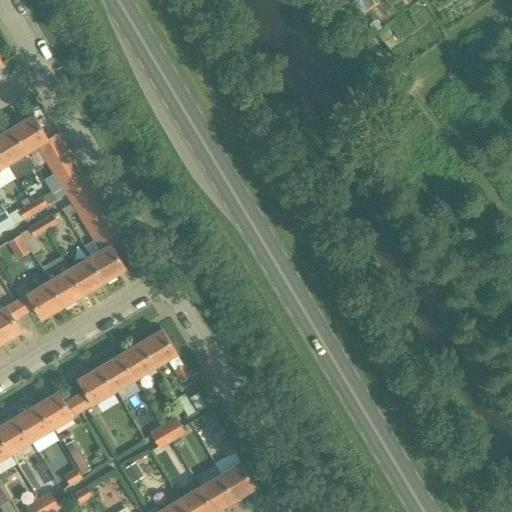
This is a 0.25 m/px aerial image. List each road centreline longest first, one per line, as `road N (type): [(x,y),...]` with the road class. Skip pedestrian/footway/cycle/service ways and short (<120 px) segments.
road 1 (primary): [(417,511),(106,0)]
road 2 (track): [(336,0),(511,211)]
road 3 (residential): [(169,286),(38,69)]
road 4 (residential): [(289,492),(169,286)]
road 5 (residential): [(0,383),(169,286)]
road 6 (track): [(507,0),(400,79)]
